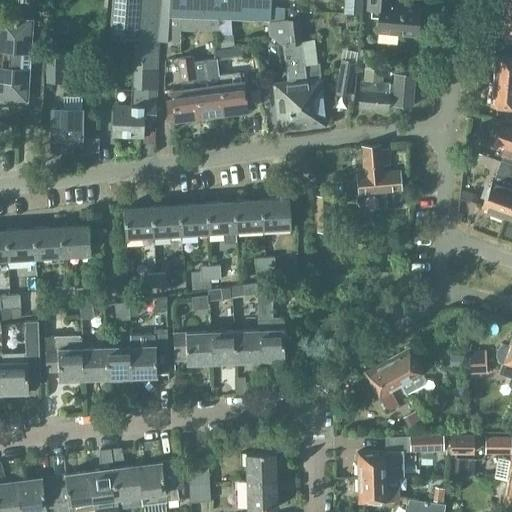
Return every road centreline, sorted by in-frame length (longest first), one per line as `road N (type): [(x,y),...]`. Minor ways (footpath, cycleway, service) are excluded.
road 1 (residential): [(0,191),(444,136)]
road 2 (residential): [(0,440),(306,409)]
road 3 (residential): [(306,409),(333,373),(439,287)]
road 4 (residential): [(444,136),(458,0)]
